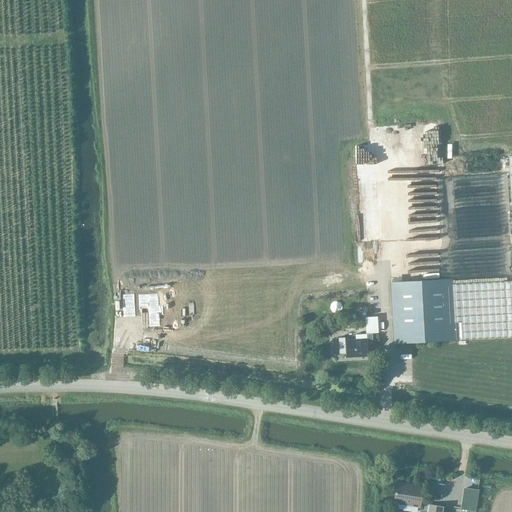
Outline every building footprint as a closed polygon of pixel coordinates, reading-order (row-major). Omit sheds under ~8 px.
[(412,133),(412,120),(378,119),(378,126),(385,127),(385,132),(412,133)] [(425,135),(424,127),(415,128),(416,136),(425,135)] [(400,161),(439,158),(438,135),(418,136),(418,144),(399,145),(400,161)] [(507,337),(511,336),(511,155),(509,156),(511,218),(511,280),(452,284),(451,279),(401,282),(401,277),(393,277),(394,282),(391,282),(394,343),(507,337)] [(420,224),(405,226),(407,243),(445,239),(445,236),(429,238),(428,231),(421,231),(420,224)] [(493,239),(493,247),(503,247),(502,238),(493,239)] [(452,261),(452,271),(468,270),(467,261),(452,261)] [(369,277),(370,288),(383,287),(381,276),(369,277)] [(135,316),(134,296),(122,296),(123,317),(135,316)] [(158,297),(140,299),(142,329),(160,328),(158,297)] [(346,357),(368,356),(367,339),(345,340),(346,357)] [(208,391),(207,396),(222,399),(223,394),(208,391)] [(414,488),(415,486),(397,483),(394,503),(420,507),(422,489),(414,488)]
